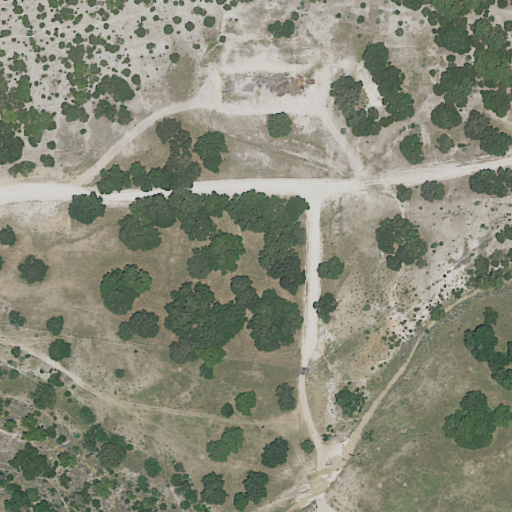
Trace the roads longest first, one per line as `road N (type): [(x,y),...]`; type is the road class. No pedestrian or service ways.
road 1 (residential): [(511,167),(385,186),(212,184),(132,197),(0,183)]
road 2 (residential): [(323,511),(332,502),(306,416),(306,190)]
